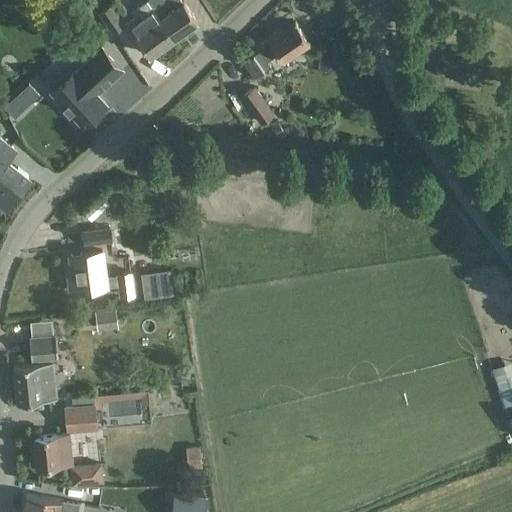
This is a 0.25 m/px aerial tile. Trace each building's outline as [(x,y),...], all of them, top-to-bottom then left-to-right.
[(86,29),(100,21),(88,0),(83,0),(73,5),(86,29)] [(149,54),(173,37),(147,0),(146,0),(131,11),(135,16),(128,21),(137,34),(136,35),(149,54)] [(147,0),(173,37),(197,20),(183,1),(181,0),(147,0)] [(98,10),(112,32),(125,23),(111,2),(104,6),(98,10)] [(259,50),(253,53),(242,61),(253,77),(264,69),(271,65),(267,60),(277,53),(283,61),(310,42),(295,22),(285,29),(283,26),(266,38),(267,38),(256,46),(259,50)] [(48,94),(81,128),(105,106),(95,96),(102,90),(104,93),(122,75),(101,51),(74,73),(73,72),(48,94)] [(254,86),(241,95),(260,123),(274,114),(254,86)] [(15,96),(6,105),(15,115),(25,106),(15,96)] [(273,130),(277,135),(283,130),(279,125),(273,130)] [(15,150),(0,137),(0,204),(5,209),(30,177),(8,160),(15,150)] [(164,175),(164,158),(140,158),(140,175),(164,175)] [(83,231),(85,244),(111,241),(109,227),(83,231)] [(133,292),(131,279),(130,270),(117,272),(118,274),(106,275),(102,250),(69,254),(72,276),(68,276),(70,291),(119,284),(120,294),(133,292)] [(173,260),(143,263),(145,287),(175,285),(173,260)] [(115,308),(94,311),(97,330),(118,326),(115,308)] [(28,312),(29,334),(54,333),(54,311),(28,312)] [(17,401),(37,399),(56,398),(52,361),(52,357),(58,356),(55,335),(29,337),(31,359),(34,359),(34,363),(13,365),(17,401)] [(496,380),(505,405),(511,403),(511,387),(508,376),(496,380)] [(96,428),(94,404),(65,407),(67,431),(96,428)] [(72,463),(69,433),(34,437),(35,451),(31,452),(29,454),(30,463),(33,466),(37,465),(37,466),(57,464),(72,463)] [(200,446),(186,446),(188,467),(202,467),(200,446)] [(101,461),(71,465),(73,484),(103,481),(101,461)] [(174,491),(170,511),(202,511),(206,496),(174,491)] [(25,494),(22,511),(60,511),(62,500),(62,499),(26,493),(26,494),(25,494)]
